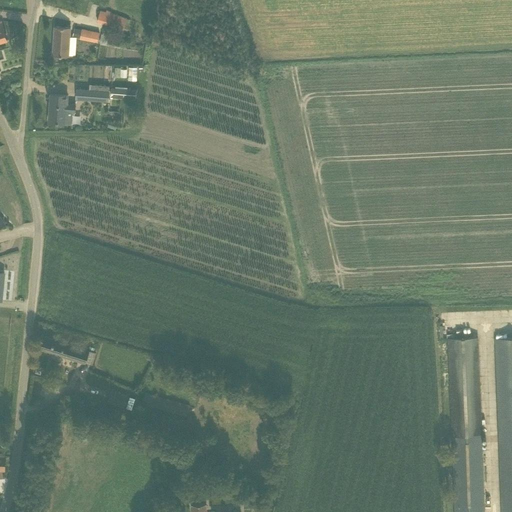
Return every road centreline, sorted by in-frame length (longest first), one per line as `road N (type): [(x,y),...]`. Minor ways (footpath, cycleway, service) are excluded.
road 1 (unclassified): [(1,511),(19,434),(38,228),(0,117)]
road 2 (unknown): [(16,152),(30,0)]
